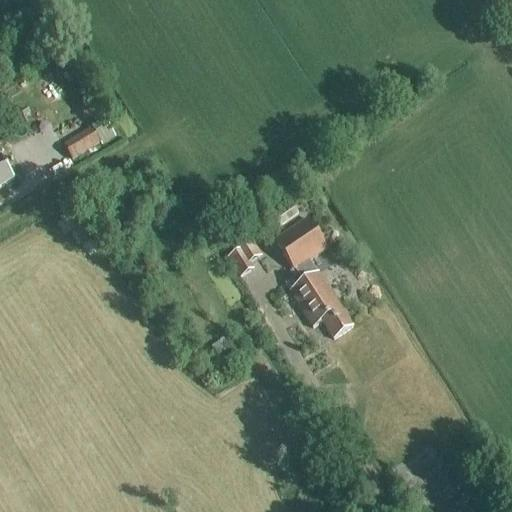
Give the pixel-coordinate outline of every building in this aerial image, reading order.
[(73,163),(99,147),(91,133),(65,149),(73,163)] [(291,201),(299,217),(319,207),(311,191),(291,201)] [(297,214),(289,201),(271,213),(280,226),(297,214)] [(354,330),(319,277),(319,278),(310,264),(328,252),(311,227),(278,249),(294,274),(296,274),(304,287),(289,297),(313,333),(325,325),(336,341),(354,330)] [(224,253),(240,278),(252,270),(248,264),(261,256),(249,237),(224,253)] [(201,284),(211,277),(203,266),(193,273),(201,284)] [(224,341),(205,355),(211,364),(230,350),(224,341)] [(447,469),(456,465),(449,447),(421,457),(433,490),(452,483),(447,469)]
